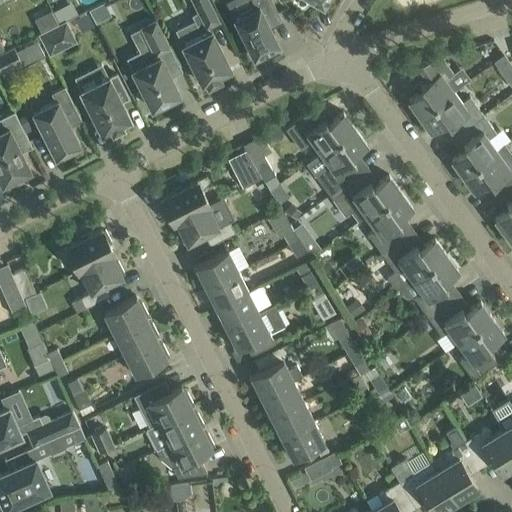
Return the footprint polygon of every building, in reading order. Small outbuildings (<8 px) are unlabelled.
[(210,31),(207,26),(219,20),(208,0),(192,0),(199,12),(191,15),(194,20),(175,29),(201,83),(205,81),(208,85),(220,79),(218,75),(230,69),(211,31),(210,31)] [(254,57),(259,54),(261,58),(275,51),(273,47),(278,44),(266,22),(279,15),(271,0),(251,0),(255,8),(234,18),(254,57)] [(145,63),(132,70),(152,108),(179,94),(158,52),(169,46),(160,29),(156,19),(129,33),(145,63)] [(66,20),(38,34),(49,56),(76,41),(66,20)] [(0,53),(0,73),(21,63),(12,47),(0,53)] [(493,62),(507,81),(511,77),(511,65),(504,54),(493,62)] [(453,90),(445,79),(453,73),(447,65),(442,56),(413,64),(423,80),(415,86),(419,92),(408,100),(419,115),(453,90)] [(100,65),(74,78),(80,91),(93,116),(102,133),(110,129),(112,133),(123,127),(121,123),(130,119),(122,101),(128,98),(119,80),(116,74),(109,77),(109,76),(106,78),(100,65)] [(55,100),(32,112),(55,157),(80,144),(71,126),(82,121),(64,86),(51,93),(55,100)] [(449,125),(455,134),(483,114),(469,96),(462,102),(453,90),(419,115),(430,130),(442,122),(446,128),(449,125)] [(0,180),(2,184),(30,170),(21,152),(32,146),(14,111),(0,117),(0,180)] [(306,114),(285,129),(300,149),(312,140),(320,153),(354,128),(343,112),(332,120),(327,114),(319,120),(320,121),(314,125),(306,114)] [(451,159),(462,174),(496,150),(488,138),(496,133),(483,114),(455,134),(462,143),(458,146),(462,151),(451,159)] [(329,194),(336,190),(363,170),(356,160),(359,157),(355,152),(366,144),(354,128),(320,153),(329,165),(315,175),(329,194)] [(498,193),(511,183),(511,155),(511,156),(504,144),(496,150),(462,174),(473,190),(485,182),(489,187),(492,185),(498,193)] [(263,154),(252,161),(264,181),(275,175),(263,154)] [(366,216),(400,191),(389,175),(377,183),(373,177),(370,180),(363,170),(336,190),(329,194),(345,215),(350,211),(358,222),(366,216)] [(160,198),(173,222),(209,204),(201,190),(209,182),(206,175),(160,198)] [(280,181),(271,188),(282,201),(291,194),(280,181)] [(494,218),(505,234),(511,228),(511,183),(498,193),(505,202),(501,205),(505,210),(494,218)] [(367,233),(381,253),(409,233),(401,223),(405,221),(401,215),(412,207),(400,191),(366,216),(375,228),(367,233)] [(290,202),(284,210),(295,219),(301,212),(290,202)] [(209,204),(173,222),(173,223),(175,222),(186,243),(204,234),(209,245),(234,232),(229,221),(218,226),(208,205),(209,205),(209,204)] [(79,270),(111,254),(114,253),(101,228),(56,250),(59,257),(70,256),(78,271),(79,270)] [(288,245),(298,239),(291,228),(281,234),(288,245)] [(403,267),(412,279),(446,254),(434,238),(423,246),(419,240),(416,243),(409,233),(381,253),(375,257),(378,262),(385,257),(396,273),(403,267)] [(305,250),(298,239),(288,245),(295,256),(305,250)] [(195,265),(205,286),(237,270),(227,249),(195,265)] [(111,254),(79,270),(90,291),(79,297),(85,308),(110,295),(105,284),(122,275),(111,254)] [(414,298),(427,316),(454,296),(447,286),(451,284),(447,278),(458,270),(446,254),(412,279),(422,292),(414,298)] [(24,267),(11,272),(22,297),(35,291),(24,267)] [(205,286),(216,307),(248,291),(237,270),(205,286)] [(316,281),(310,270),(300,276),(306,287),(316,281)] [(22,297),(11,272),(0,277),(0,285),(12,312),(26,305),(22,297)] [(323,293),(316,281),(306,287),(313,298),(323,293)] [(216,307),(226,328),(258,311),(248,291),(216,307)] [(103,312),(114,333),(146,316),(135,296),(103,312)] [(449,330),(458,342),(492,317),(480,301),(469,309),(465,304),(462,306),(454,296),(427,316),(441,335),(449,330)] [(357,300),(344,309),(352,321),(364,313),(357,300)] [(269,332),(258,311),(226,328),(237,348),(245,344),(250,354),(274,343),(269,332)] [(114,333),(124,353),(156,337),(146,316),(114,333)] [(492,317),(458,342),(466,354),(459,360),(473,379),(500,359),(493,349),(496,347),(492,341),(504,333),(492,317)] [(347,332),(337,337),(346,352),(355,347),(347,332)] [(156,337),(124,353),(135,374),(167,358),(156,337)] [(52,363),(47,351),(43,344),(31,349),(41,372),(40,373),(42,379),(56,373),(52,363)] [(62,359),(57,347),(47,351),(52,363),(62,359)] [(355,347),(346,352),(353,365),(363,359),(355,347)] [(67,371),(62,359),(52,363),(56,373),(57,375),(67,371)] [(250,375),(261,396),(293,380),(302,376),(296,365),(288,369),(282,359),(250,375)] [(378,373),(368,379),(375,390),(385,384),(378,373)] [(82,389),(77,377),(66,382),(72,394),(82,389)] [(261,396),(271,417),(303,400),(293,380),(261,396)] [(375,390),(382,401),(392,395),(385,384),(375,390)] [(148,401),(159,422),(191,406),(180,385),(148,401)] [(403,387),(396,393),(403,402),(410,397),(403,387)] [(271,417),(282,437),(314,421),(303,400),(271,417)] [(145,429),(155,450),(201,427),(191,406),(159,422),(145,429)] [(37,444),(66,431),(79,425),(73,410),(42,424),(38,415),(16,425),(8,407),(0,410),(0,443),(21,435),(20,433),(27,430),(33,446),(37,444)] [(511,418),(511,423),(503,429),(511,442),(511,410),(509,413),(511,418)] [(314,421),(282,437),(292,458),(324,442),(314,421)] [(477,487),(465,468),(477,461),(465,440),(456,424),(445,431),(451,441),(449,442),(452,448),(443,453),(448,462),(437,469),(456,500),(477,487)] [(48,489),(35,459),(43,456),(49,453),(49,454),(65,447),(65,446),(85,437),(79,425),(33,446),(23,450),(27,461),(0,473),(0,498),(4,508),(48,489)] [(114,445),(106,426),(90,433),(98,452),(114,445)] [(487,426),(465,440),(477,461),(490,453),(501,472),(511,465),(511,442),(503,429),(492,435),(487,426)] [(198,455),(212,447),(201,427),(155,450),(161,459),(172,468),(173,467),(177,477),(207,473),(198,455)] [(335,450),(324,455),(330,466),(341,461),(335,450)] [(436,511),(456,500),(437,469),(432,460),(412,472),(404,458),(390,466),(399,480),(411,501),(423,494),(434,511),(436,511)] [(96,464),(102,476),(112,471),(106,459),(96,464)] [(112,471),(102,476),(107,488),(117,483),(112,471)] [(189,478),(168,483),(171,498),(192,493),(189,478)] [(382,503),(371,510),(372,511),(401,511),(399,508),(411,501),(399,480),(377,494),(382,503)] [(72,499),(58,501),(59,511),(69,511),(73,511),(72,499)]
